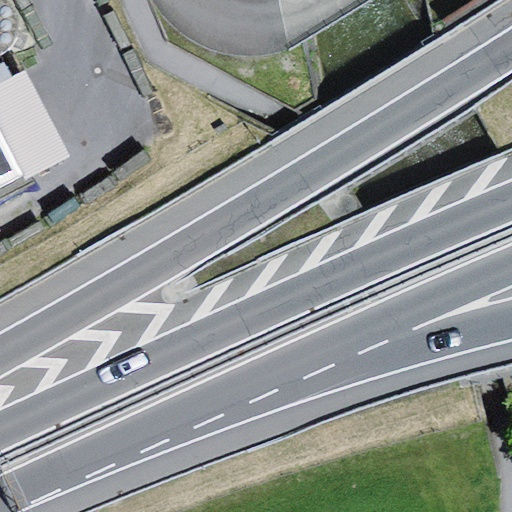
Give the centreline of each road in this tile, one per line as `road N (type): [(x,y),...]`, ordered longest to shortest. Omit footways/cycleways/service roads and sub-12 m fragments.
road 1 (motorway): [(511,46),(0,362)]
road 2 (motorway): [(511,221),(0,452)]
road 3 (motorway): [(5,511),(274,386)]
road 4 (motorway): [(274,386),(511,280)]
road 5 (motorway): [(274,386),(511,333)]
road 6 (residential): [(181,0),(217,25),(282,24),(323,0)]
